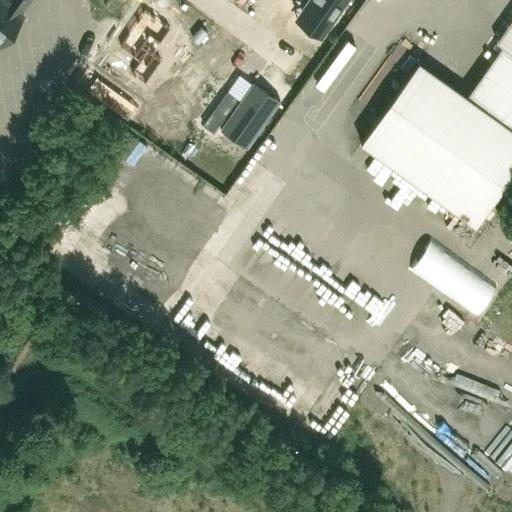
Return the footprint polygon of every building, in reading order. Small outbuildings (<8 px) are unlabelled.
[(0,0),(0,40),(3,43),(24,14),(19,10),(26,0),(0,0)] [(310,0),(297,19),(321,36),(345,1),(343,0),(310,0)] [(145,9),(118,46),(138,60),(129,72),(144,83),(162,59),(153,53),(171,27),(145,9)] [(511,17),(497,40),(504,45),(511,50),(511,17)] [(475,222),(511,170),(511,126),(468,95),(417,59),(360,139),(475,222)] [(96,78),(88,90),(126,118),(135,106),(96,78)] [(253,80),(225,120),(251,138),(279,99),(253,80)] [(233,100),(224,93),(198,130),(207,137),(233,100)] [(370,173),(405,198),(416,183),(380,158),(370,173)] [(257,269),(246,287),(258,294),(269,276),(257,269)] [(181,332),(193,336),(199,320),(186,315),(181,332)] [(321,430),(329,416),(341,423),(349,411),(330,400),(314,425),(321,430)] [(359,402),(347,419),(358,426),(369,409),(359,402)] [(372,430),(382,436),(392,420),(382,414),(372,430)] [(346,446),(355,428),(343,423),(334,441),(346,446)] [(90,472),(99,451),(73,439),(63,460),(90,472)] [(404,466),(386,477),(394,489),(411,478),(404,466)]
